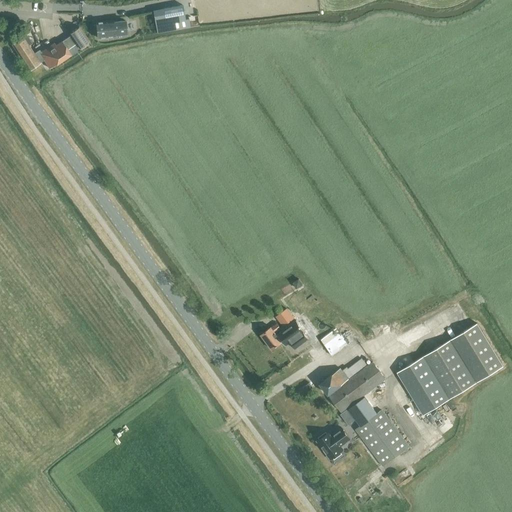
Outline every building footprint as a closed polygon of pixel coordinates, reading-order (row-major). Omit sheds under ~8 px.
[(182,5),(153,10),(153,12),(157,32),(190,27),(188,18),(185,19),(182,5)] [(198,15),(190,16),(192,26),(200,24),(198,15)] [(96,22),(98,38),(99,38),(99,39),(106,38),(106,37),(115,36),(114,34),(126,33),(125,20),(113,22),(113,20),(96,22)] [(54,43),(46,49),(56,64),(71,54),(67,49),(76,43),(79,48),(89,41),(79,26),(69,33),(71,35),(62,41),(56,45),(54,43)] [(12,44),(20,57),(32,50),(29,45),(32,43),(27,35),(12,44)] [(32,50),(20,57),(29,70),(44,60),(49,68),(56,64),(46,49),(40,53),(38,50),(34,53),(32,50)] [(311,301),(301,308),(305,313),(315,306),(311,301)] [(276,316),(283,326),(294,318),(286,308),(276,316)] [(296,321),(276,335),(282,342),(285,346),(291,341),(296,348),(309,338),(296,321)] [(261,335),(272,350),(282,342),(276,335),(275,332),(281,328),(277,323),(271,328),(271,327),(261,335)] [(472,325),(398,372),(424,414),(450,398),(456,395),(503,366),(477,323),(472,325)] [(336,329),(321,339),(329,351),(332,356),(348,345),(336,329)] [(329,395),(341,412),(386,379),(374,362),(329,395)] [(320,383),(328,395),(350,379),(341,368),(320,383)] [(309,383),(303,387),(306,391),(312,387),(309,383)] [(364,397),(348,409),(360,425),(355,429),(383,466),(409,447),(381,410),(377,413),(364,397)] [(317,441),(330,459),(343,449),(340,446),(350,439),(342,428),(332,435),(330,431),(317,441)]
